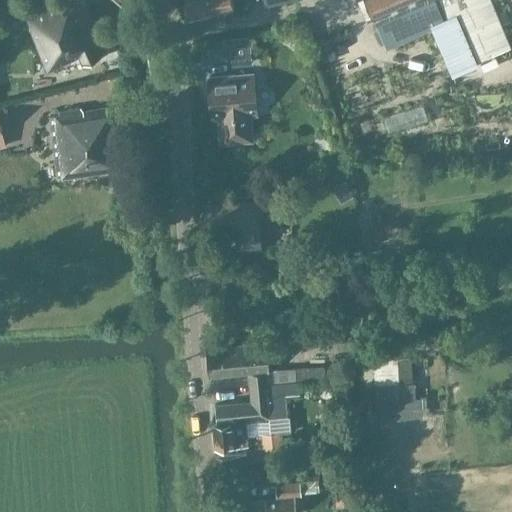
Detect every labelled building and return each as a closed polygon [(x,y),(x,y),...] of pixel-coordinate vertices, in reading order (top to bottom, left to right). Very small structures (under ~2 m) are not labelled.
[(106,54),(81,5),(65,12),(55,0),(28,15),(33,27),(30,28),(47,71),(79,56),(83,64),(106,54)] [(185,0),(190,19),(208,15),(210,18),(219,16),(220,13),(238,9),(236,0),(185,0)] [(511,45),(491,0),(366,0),(386,44),(445,18),(467,67),(511,47),(511,45)] [(250,35),(228,36),(231,64),(252,62),(250,35)] [(190,68),(176,68),(177,83),(191,82),(190,68)] [(256,114),(252,75),(208,79),(212,119),(219,118),(220,138),(225,138),(231,143),(241,142),(246,135),(250,135),(248,115),(256,114)] [(50,116),(58,178),(122,169),(116,120),(109,122),(107,106),(84,110),(81,108),(59,111),(60,114),(50,116)] [(433,126),(435,157),(447,156),(445,125),(433,126)] [(281,202),(281,190),(265,190),(265,202),(281,202)] [(261,249),(258,202),(205,207),(206,225),(233,224),(233,237),(237,236),(238,250),(261,249)] [(284,338),(299,338),(299,308),(284,308),(284,338)] [(248,372),(250,385),(298,381),(325,379),(324,367),(270,370),(268,341),(215,346),(206,347),(209,375),(248,372)] [(372,360),(372,361),(363,362),(365,386),(374,385),(374,388),(375,388),(376,400),(375,400),(376,420),(421,417),(419,397),(413,397),(411,358),(372,360)] [(298,393),(298,381),(250,385),(251,402),(215,405),(217,422),(246,420),(276,417),(286,417),(285,394),(298,393)] [(248,446),(246,420),(217,422),(213,423),(214,424),(215,449),(248,446)] [(281,432),(273,434),(261,435),(263,451),(264,450),(276,449),(283,448),(281,432)] [(277,459),(276,449),(264,450),(265,460),(277,459)] [(218,478),(232,477),(232,481),(242,481),(242,476),(248,476),(247,461),(264,460),(263,452),(246,453),(216,455),(218,478)] [(296,511),(295,497),(301,496),(301,495),(318,493),(318,480),(299,483),(276,485),(277,498),(223,504),(223,511),(296,511)]
